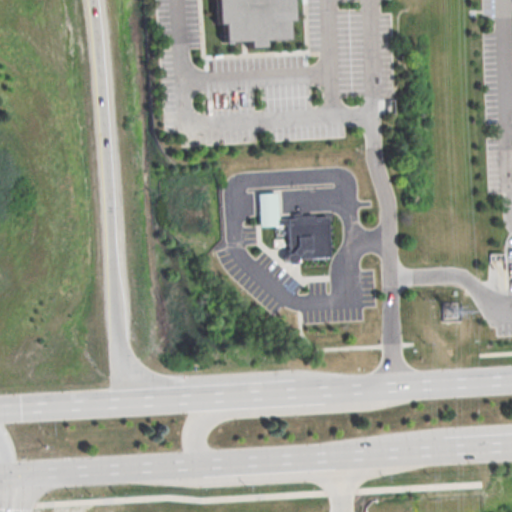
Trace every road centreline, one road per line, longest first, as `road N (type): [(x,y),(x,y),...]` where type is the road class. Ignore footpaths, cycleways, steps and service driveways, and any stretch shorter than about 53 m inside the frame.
road 1 (motorway): [(124,400),(96,0)]
road 2 (secondary): [(393,384),(377,402),(208,416),(193,438),(205,464)]
road 3 (secondary): [(0,475),(205,464)]
road 4 (secondary): [(511,377),(309,389)]
road 5 (secondary): [(205,464),(338,457)]
road 6 (secondary): [(383,454),(445,431),(511,427)]
road 7 (secondary): [(124,400),(0,406)]
